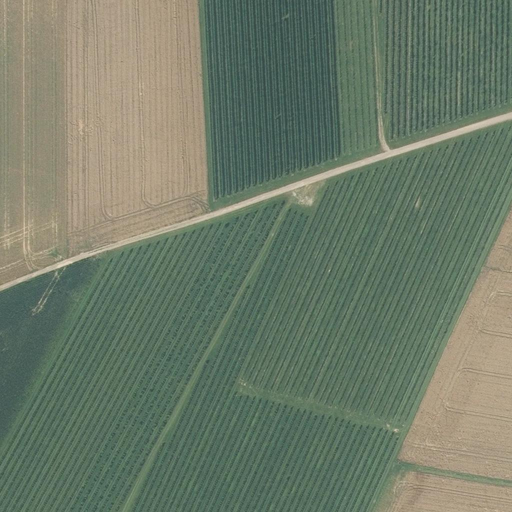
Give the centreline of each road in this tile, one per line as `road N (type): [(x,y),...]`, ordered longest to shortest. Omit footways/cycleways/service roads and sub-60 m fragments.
road 1 (track): [(0,288),(511,115)]
road 2 (track): [(0,452),(106,248)]
